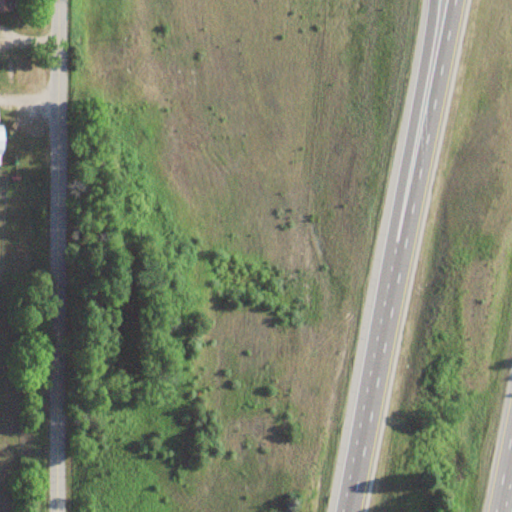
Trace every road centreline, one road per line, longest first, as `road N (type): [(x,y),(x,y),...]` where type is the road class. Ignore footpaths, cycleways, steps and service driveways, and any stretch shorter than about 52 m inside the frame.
road 1 (motorway): [(454,0),(351,511)]
road 2 (residential): [(55,511),(53,0)]
road 3 (motorway): [(431,0),(402,177),(402,262)]
